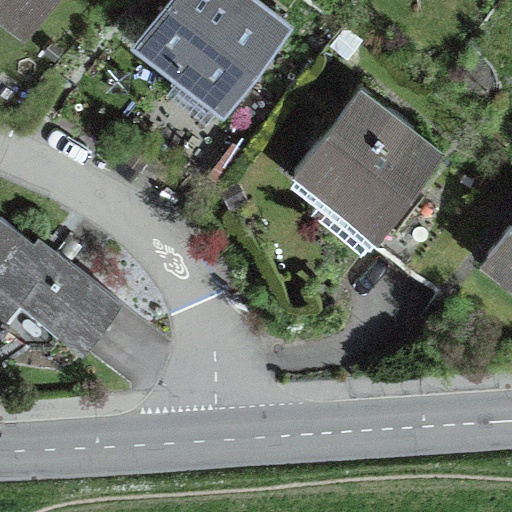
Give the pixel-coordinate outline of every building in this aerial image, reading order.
[(0,0),(29,22),(45,0),(0,0)] [(280,21),(252,0),(169,0),(144,33),(174,56),(172,58),(181,65),(184,61),(225,92),(280,21)] [(444,147),(360,82),(288,175),(320,200),(311,211),(363,251),(371,240),(444,147)] [(180,107),(159,136),(179,150),(200,121),(180,107)] [(424,197),(387,243),(415,265),(452,218),(424,197)] [(1,217),(0,218),(0,314),(15,294),(83,345),(119,297),(56,250),(52,255),(1,217)] [(479,240),(452,218),(415,265),(443,286),(479,240)] [(511,222),(488,252),(511,270),(511,222)]
